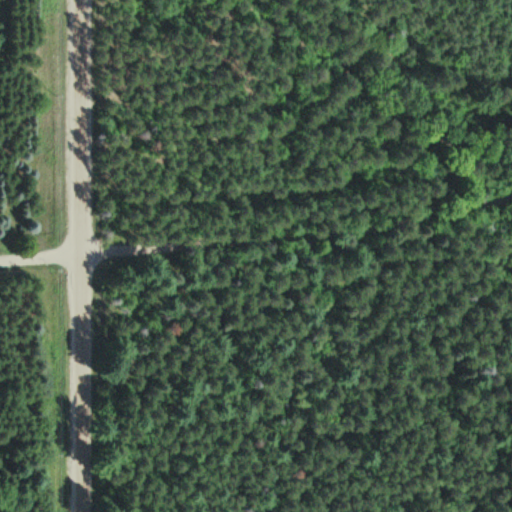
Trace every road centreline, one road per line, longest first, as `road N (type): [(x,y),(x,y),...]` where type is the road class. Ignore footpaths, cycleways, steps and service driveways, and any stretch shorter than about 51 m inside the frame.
road 1 (track): [(0,260),(337,236),(511,196)]
road 2 (residential): [(76,511),(70,254),(77,0)]
road 3 (track): [(511,166),(407,120),(246,0)]
